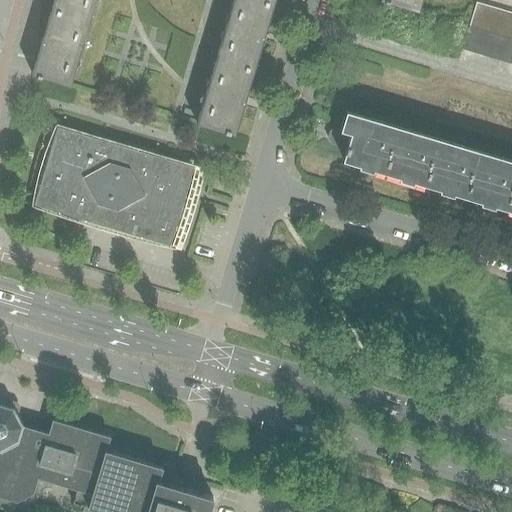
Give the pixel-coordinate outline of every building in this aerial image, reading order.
[(53,0),(51,10),(89,22),(95,0),(53,0)] [(257,0),(233,0),(216,59),(255,70),(274,5),(257,0)] [(380,0),(417,11),(420,0),(380,0)] [(476,3),(469,27),(480,30),(487,6),(476,3)] [(487,6),(480,30),(481,30),(492,33),(499,10),(487,6)] [(31,75),(69,86),(89,22),(51,10),(31,75)] [(499,10),(492,33),(492,34),(503,37),(510,13),(499,10)] [(511,13),(510,13),(503,37),(504,37),(511,39),(511,13)] [(469,27),(462,50),(473,53),(474,53),(481,30),(480,30),(469,27)] [(481,30),(474,53),(485,57),(492,34),(492,33),(481,30)] [(492,34),(485,57),(497,60),(504,37),(503,37),(492,34)] [(511,39),(504,37),(497,60),(509,64),(511,52),(511,39)] [(235,135),(255,70),(216,59),(196,124),(235,135)] [(511,167),(356,121),(358,115),(347,111),(341,130),(335,129),(329,131),(328,138),(331,144),(337,146),(341,142),(348,144),(343,160),(511,210),(511,167)] [(112,227),(155,240),(169,245),(192,168),(58,128),(35,205),(112,227)] [(209,511),(214,497),(159,481),(163,468),(107,451),(111,437),(53,420),(49,434),(23,427),(24,425),(14,408),(0,403),(0,496),(17,502),(33,493),(36,483),(38,483),(43,481),(43,479),(77,490),(73,503),(101,511),(209,511)]
